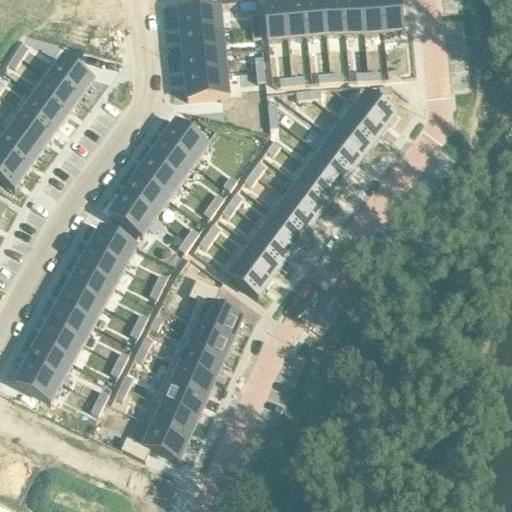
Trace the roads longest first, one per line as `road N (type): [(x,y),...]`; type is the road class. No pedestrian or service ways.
road 1 (residential): [(203,511),(276,346),(438,120),(429,0)]
road 2 (residential): [(389,511),(495,0)]
road 3 (residential): [(138,0),(146,75),(138,117),(53,232),(0,329)]
